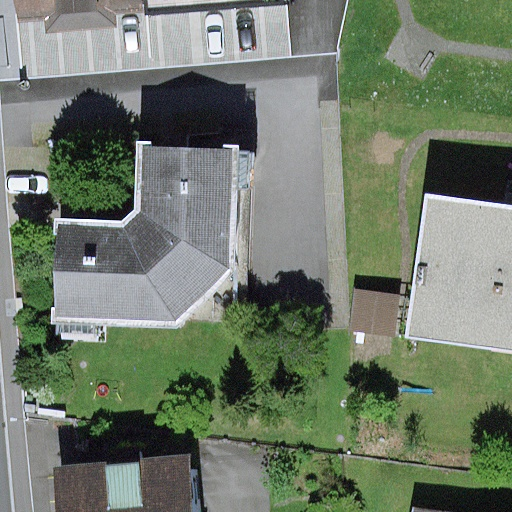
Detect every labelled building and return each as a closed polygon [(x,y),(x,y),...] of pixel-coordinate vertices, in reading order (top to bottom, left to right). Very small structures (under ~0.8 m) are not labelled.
[(29,0),(30,15),(154,7),(157,18),(297,7),(296,0),(29,0)] [(70,228),(67,318),(238,324),(244,153),(154,150),(152,214),(135,230),(70,228)] [(511,207),(436,197),(421,301),(418,322),(511,334),(511,207)] [(416,339),(418,322),(421,301),(359,290),(353,330),(416,339)] [(146,469),(66,477),(69,511),(201,511),(197,471),(146,475),(146,469)]
